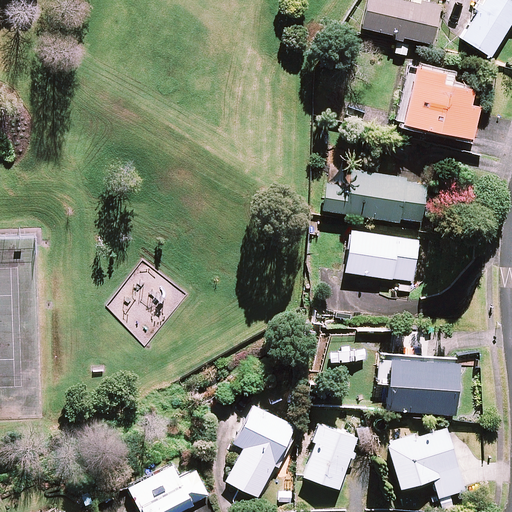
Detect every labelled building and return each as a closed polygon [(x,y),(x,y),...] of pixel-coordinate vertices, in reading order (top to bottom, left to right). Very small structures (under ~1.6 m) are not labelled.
[(367,0),(361,32),(430,46),(438,11),(400,3),(400,0),(367,0)] [(511,6),(501,0),(482,0),(458,42),(489,61),(511,23),(511,24),(511,6)] [(471,106),(474,92),(440,85),(442,75),(412,69),(401,126),(471,141),(478,108),(471,106)] [(404,183),(405,181),(349,173),(347,188),(325,184),(321,213),(398,224),(399,222),(420,226),(426,187),(404,183)] [(417,243),(348,233),(343,274),(411,284),(417,243)] [(457,359),(378,355),(376,386),(386,387),(385,413),(454,416),(457,359)] [(292,440),(289,439),(293,429),(250,408),(232,446),(241,451),(225,484),(258,500),(273,469),(277,471),(292,440)] [(355,438),(318,425),(299,478),(337,492),(355,438)] [(461,492),(444,430),(386,447),(398,491),(431,482),(436,499),(461,492)] [(177,480),(170,467),(126,491),(136,511),(181,511),(206,499),(192,472),(177,480)]
